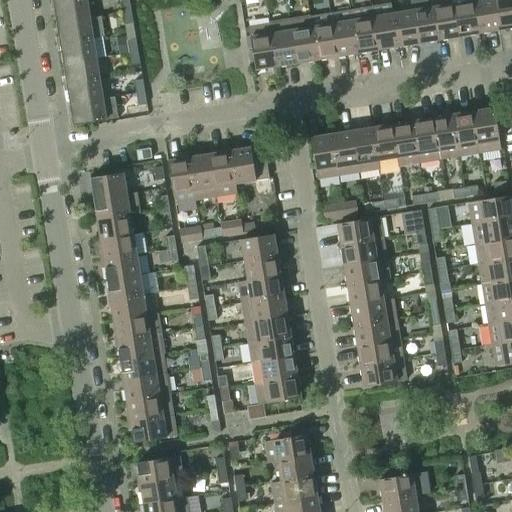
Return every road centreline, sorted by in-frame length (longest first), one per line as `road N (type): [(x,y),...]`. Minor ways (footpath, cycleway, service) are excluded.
road 1 (residential): [(352,511),(288,105)]
road 2 (residential): [(43,155),(288,105)]
road 3 (residential): [(288,105),(511,70)]
road 4 (residential): [(102,511),(70,318)]
road 5 (residential): [(70,318),(21,327),(0,194)]
road 6 (residential): [(70,318),(43,155)]
road 7 (residential): [(43,155),(18,0)]
